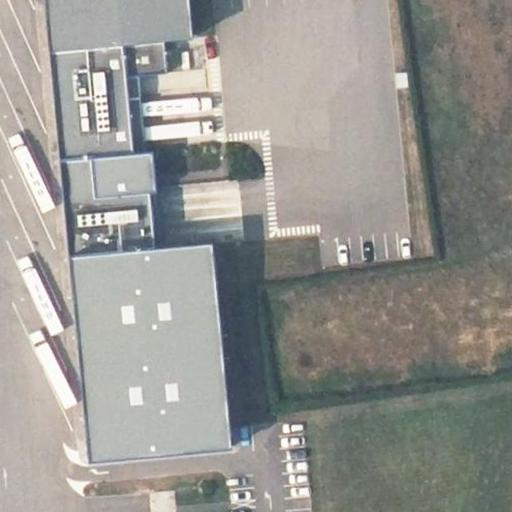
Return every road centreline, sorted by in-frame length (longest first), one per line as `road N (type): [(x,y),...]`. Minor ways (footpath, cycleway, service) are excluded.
road 1 (unknown): [(266,32),(282,113),(305,144),(344,150),(371,135),(389,53),(389,0)]
road 2 (unknown): [(1,424),(213,430),(253,446),(275,484),(278,511)]
